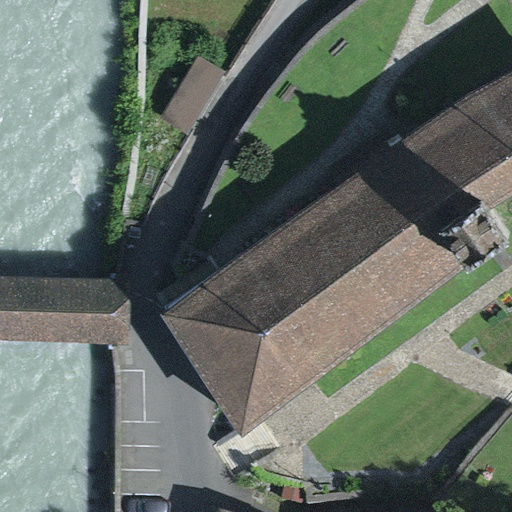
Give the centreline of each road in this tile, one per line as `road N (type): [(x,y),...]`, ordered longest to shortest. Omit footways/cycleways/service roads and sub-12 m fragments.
road 1 (residential): [(123,314),(144,295),(155,232),(219,115),(298,0)]
road 2 (residential): [(123,314),(142,329),(161,385),(191,492),(186,511)]
road 3 (residential): [(0,310),(123,314)]
